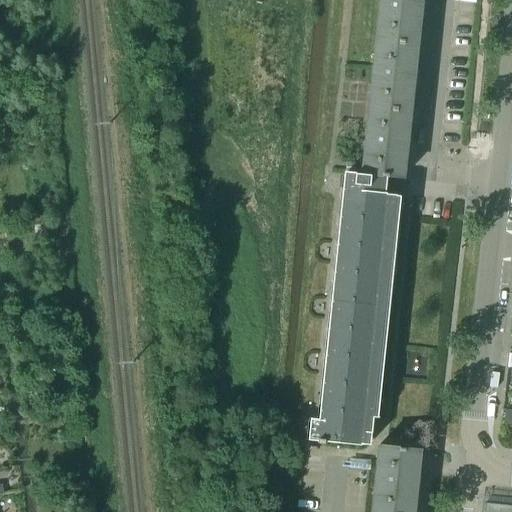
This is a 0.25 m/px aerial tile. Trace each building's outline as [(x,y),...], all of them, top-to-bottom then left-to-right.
[(379,0),(375,41),(415,45),(418,20),(418,18),(420,18),(421,5),(419,5),(420,3),(419,0),(379,0)] [(375,41),(368,108),(408,112),(411,87),(411,85),(413,85),(414,72),(412,72),(413,70),(415,45),(375,41)] [(368,108),(361,175),(397,179),(401,179),(402,177),(401,177),(404,154),(404,152),(406,152),(407,139),(405,139),(406,137),(408,112),(368,108)] [(311,420),(309,440),(311,440),(317,441),(317,444),(323,445),(323,441),(330,442),(329,442),(363,446),(363,445),(363,444),(366,434),(370,434),(372,419),(372,418),(395,197),(395,196),(393,196),(393,195),(395,180),(396,180),(397,179),(361,175),(345,174),(319,421),(311,420)] [(377,446),(370,511),(411,511),(416,466),(418,450),(377,446)] [(511,511),(511,505),(484,503),(483,511),(511,511)]
